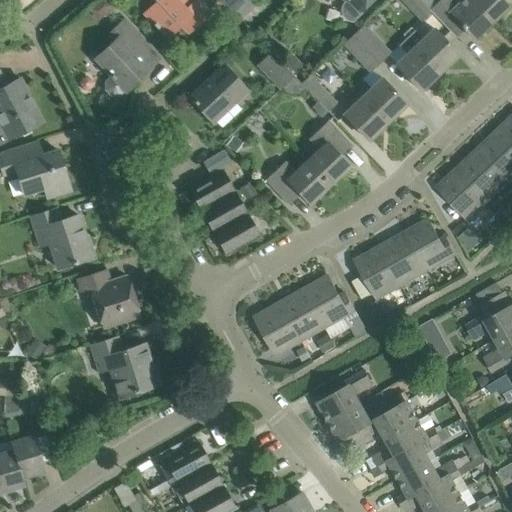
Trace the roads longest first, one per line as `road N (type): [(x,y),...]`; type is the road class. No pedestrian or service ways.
road 1 (residential): [(204,298),(386,203),(511,75)]
road 2 (residential): [(251,375),(39,511)]
road 3 (residential): [(357,511),(251,375)]
road 4 (residential): [(90,138),(25,24)]
road 5 (residential): [(145,196),(183,157),(140,105)]
